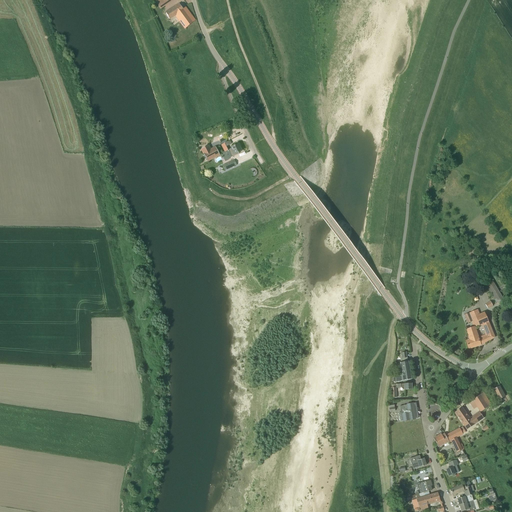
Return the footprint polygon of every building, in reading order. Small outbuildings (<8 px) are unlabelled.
[(158,0),(156,2),(160,9),(173,0),(158,0)] [(183,11),(179,5),(166,13),(169,19),(174,17),(176,16),(185,29),(193,23),(189,18),(192,15),(186,8),(183,11)] [(229,150),(229,151),(228,151),(229,154),(229,155),(230,158),(239,154),(239,153),(242,151),(238,144),(231,148),(231,149),(229,150)] [(201,149),(207,161),(220,155),(216,147),(210,150),(208,145),(201,149)] [(237,165),(234,160),(223,165),(225,170),(237,165)] [(486,286),(497,303),(497,304),(504,300),(493,282),(486,286)] [(470,341),(466,342),(469,351),(482,347),(482,346),(496,339),(485,314),(480,316),(478,310),(468,314),(474,329),(467,331),(470,341)] [(408,362),(403,363),(399,364),(401,372),(396,373),(395,382),(411,379),(408,362)] [(493,390),(498,399),(505,396),(500,386),(493,390)] [(473,408),(476,407),(480,413),(491,405),(483,393),(469,402),(473,408)] [(403,406),(399,406),(400,412),(400,417),(402,416),(403,421),(415,419),(413,408),(416,408),(415,403),(412,403),(406,404),(407,405),(403,405),(403,406)] [(461,422),(466,429),(482,418),(478,412),(469,418),(468,417),(462,408),(455,412),(461,422)] [(463,434),(459,429),(459,428),(445,435),(449,441),(450,441),(456,437),(463,434)] [(438,447),(449,441),(445,435),(444,433),(442,435),(441,434),(434,438),(438,447)] [(465,454),(456,437),(450,441),(456,451),(458,450),(461,456),(465,454)] [(413,469),(426,465),(424,459),(421,460),(419,455),(410,459),(413,469)] [(456,460),(448,463),(450,468),(446,469),(449,476),(452,475),(453,476),(455,476),(455,475),(455,474),(454,471),(457,469),(456,466),(458,465),(456,460)] [(430,468),(417,470),(420,482),(429,480),(428,473),(431,472),(430,468)] [(421,483),(416,484),(418,488),(420,493),(420,494),(423,493),(428,491),(429,491),(432,490),(430,484),(431,484),(430,481),(421,484),(421,483)] [(473,501),(472,497),(473,497),(470,487),(470,486),(471,486),(469,482),(465,483),(467,490),(466,491),(466,490),(464,490),(464,491),(463,491),(464,493),(465,496),(457,499),(459,505),(473,501)] [(467,490),(465,483),(461,485),(450,489),(453,495),(463,491),(464,491),(464,490),(466,490),(466,491),(467,490)] [(419,507),(440,500),(437,493),(416,500),(419,507)] [(473,501),(459,505),(461,511),(464,510),(464,511),(467,511),(470,511),(476,509),(473,501)]
